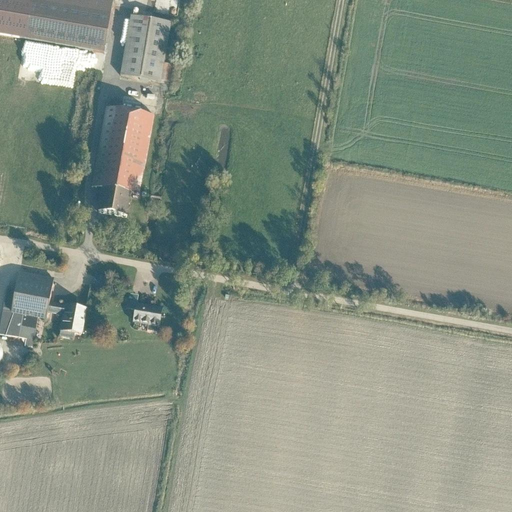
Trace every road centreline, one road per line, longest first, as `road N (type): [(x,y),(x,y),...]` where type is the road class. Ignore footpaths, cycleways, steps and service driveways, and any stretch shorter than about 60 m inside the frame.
road 1 (unclassified): [(511,332),(0,237)]
road 2 (track): [(291,291),(344,0)]
